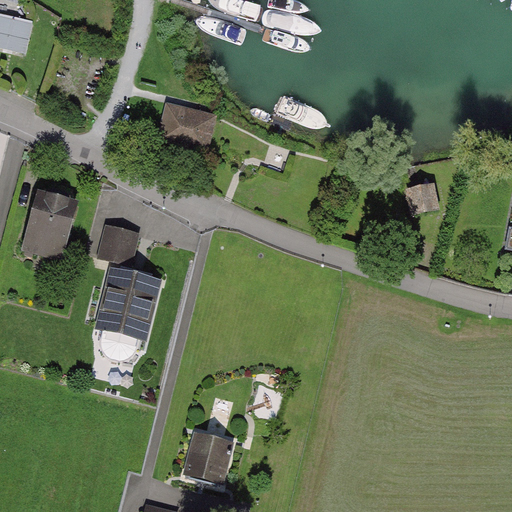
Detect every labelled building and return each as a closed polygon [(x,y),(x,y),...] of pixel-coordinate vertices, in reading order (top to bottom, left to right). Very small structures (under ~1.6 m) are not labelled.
[(34,28),(0,20),(0,51),(27,57),(34,28)] [(217,124),(168,111),(158,146),(207,159),(217,124)] [(79,211),(41,200),(24,258),(61,269),(79,211)] [(154,350),(172,275),(121,262),(103,338),(154,350)] [(228,492),(237,445),(193,436),(184,484),(228,492)]
